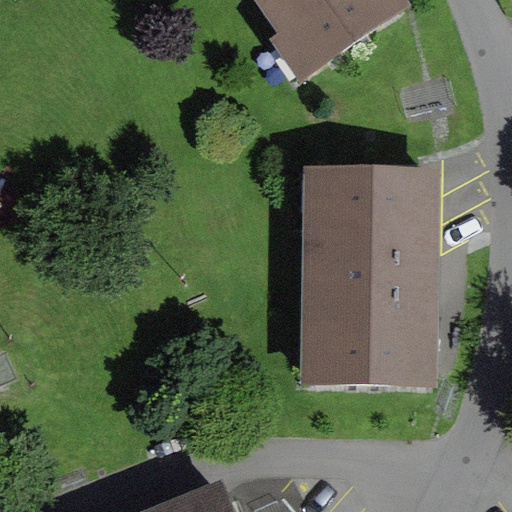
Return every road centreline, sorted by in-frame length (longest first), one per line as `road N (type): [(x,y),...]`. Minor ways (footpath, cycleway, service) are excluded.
road 1 (residential): [(511,329),(447,511)]
road 2 (residential): [(470,0),(511,141)]
